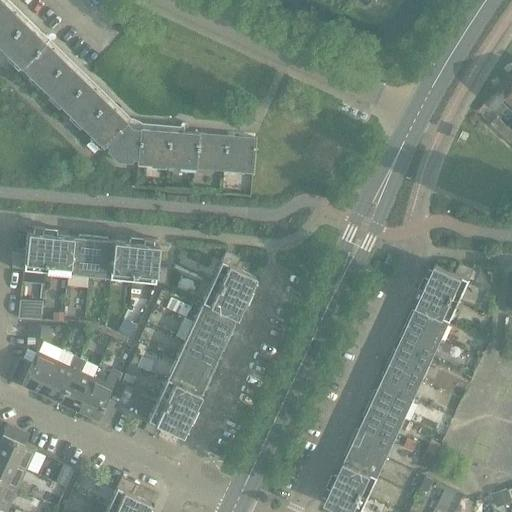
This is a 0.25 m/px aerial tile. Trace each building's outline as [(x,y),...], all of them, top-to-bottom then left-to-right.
[(0,0),(0,47),(102,147),(117,161),(252,173),(256,138),(139,128),(139,129),(131,128),(126,123),(127,122),(0,0)] [(511,131),(497,116),(490,123),(511,143),(511,142),(511,131)] [(14,253),(12,269),(45,273),(49,235),(43,235),(44,229),(28,227),(25,254),(14,253)] [(49,235),(45,273),(67,275),(71,237),(49,235)] [(71,237),(67,275),(89,277),(93,237),(78,236),(78,238),(71,237)] [(107,239),(93,237),(89,277),(110,279),(114,242),(107,241),(107,239)] [(142,245),(136,244),(132,281),(154,283),(165,285),(167,269),(166,269),(155,268),(158,245),(158,241),(143,240),(142,245)] [(136,244),(114,242),(110,279),(132,281),(136,244)] [(240,258),(226,252),(212,282),(246,297),(248,292),(253,294),(260,280),(235,268),(240,258)] [(388,253),(384,262),(396,268),(400,258),(388,253)] [(429,279),(426,285),(460,300),(474,270),(459,263),(454,273),(430,262),(424,276),(429,279)] [(246,297),(212,282),(203,302),(237,317),(246,297)] [(426,285),(417,304),(451,320),(460,300),(426,285)] [(23,287),(23,296),(43,297),(43,288),(23,287)] [(20,299),(18,316),(28,317),(40,317),(41,299),(20,297),(20,299)] [(237,317),(203,302),(194,321),(230,338),(236,324),(234,323),(237,317)] [(412,310),(406,323),(442,340),(451,320),(417,304),(414,311),(412,310)] [(53,310),(53,318),(63,319),(63,311),(53,310)] [(125,319),(119,331),(130,336),(136,324),(125,319)] [(230,338),(194,321),(185,341),(218,357),(221,351),(223,352),(230,338)] [(28,323),(27,336),(39,337),(40,324),(36,324),(28,323)] [(402,338),(399,345),(432,360),(442,340),(406,323),(400,337),(402,338)] [(175,361),(211,377),(218,364),(216,363),(218,357),(185,341),(175,361)] [(393,350),(387,363),(423,380),(432,360),(399,345),(396,352),(393,350)] [(29,349),(24,360),(31,364),(36,353),(29,349)] [(41,394),(56,362),(36,353),(31,364),(24,360),(21,359),(11,380),(41,394)] [(56,362),(41,394),(60,403),(79,361),(73,358),(68,367),(56,362)] [(79,361),(60,403),(79,411),(93,379),(81,373),(85,363),(79,361)] [(166,381),(200,396),(203,390),(205,391),(211,377),(175,361),(166,381)] [(125,372),(122,379),(132,383),(135,377),(136,377),(139,368),(129,364),(128,363),(124,372),(125,372)] [(384,377),(381,383),(414,399),(423,380),(387,363),(381,376),(384,377)] [(93,379),(79,411),(108,425),(118,404),(107,399),(120,371),(111,367),(103,384),(93,379)] [(200,396),(166,381),(157,401),(191,416),(200,396)] [(375,389),(369,402),(405,419),(414,399),(381,383),(378,390),(375,389)] [(453,395),(447,407),(456,412),(462,400),(453,395)] [(188,422),(191,416),(157,401),(143,431),(158,437),(162,427),(187,438),(193,424),(188,422)] [(365,417),(362,423),(396,439),(405,419),(369,402),(363,416),(365,417)] [(357,429),(350,442),(387,459),(396,439),(362,423),(359,430),(357,429)] [(0,441),(0,458),(27,471),(36,451),(25,446),(30,435),(8,425),(0,441)] [(432,440),(426,451),(435,455),(441,444),(432,440)] [(347,457),(344,463),(378,479),(387,459),(350,442),(344,455),(347,457)] [(0,458),(0,481),(28,494),(31,488),(21,483),(27,471),(0,458)] [(344,463),(335,484),(368,499),(378,479),(344,463)] [(59,472),(54,482),(66,487),(70,477),(59,472)] [(107,508),(116,511),(152,511),(156,506),(154,505),(131,495),(136,485),(121,478),(117,486),(107,508)] [(426,478),(422,487),(430,491),(434,482),(426,478)] [(0,504),(9,508),(15,496),(25,501),(28,494),(0,481),(0,504)] [(343,511),(362,511),(368,499),(335,484),(332,489),(327,487),(320,501),(343,511)] [(446,487),(442,496),(453,502),(457,492),(446,487)] [(507,491),(493,496),(497,507),(511,503),(507,491)]
